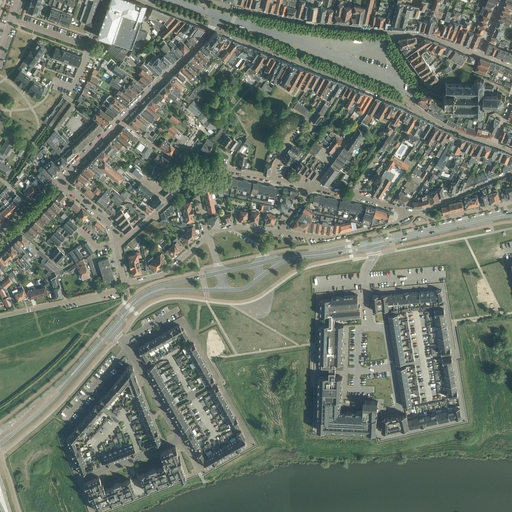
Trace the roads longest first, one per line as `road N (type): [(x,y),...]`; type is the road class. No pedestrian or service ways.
road 1 (unclassified): [(333,54),(396,80),(420,110),(493,144)]
road 2 (tertiary): [(511,209),(370,241)]
road 3 (unclassified): [(120,120),(193,49),(216,14)]
road 4 (tertiary): [(371,246),(511,216)]
road 5 (residential): [(278,232),(326,238),(417,213)]
road 6 (unclassified): [(111,328),(179,439)]
road 7 (unclassified): [(0,316),(125,284)]
